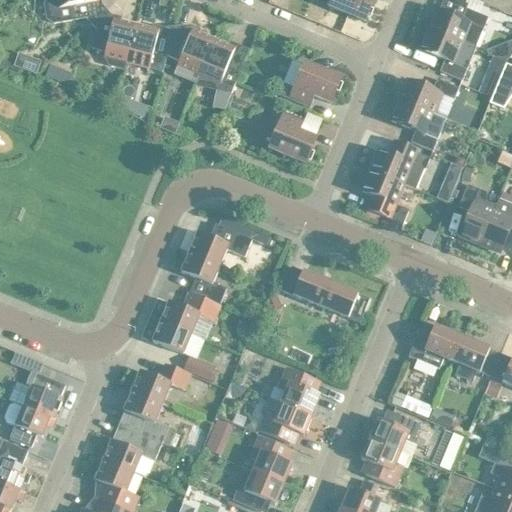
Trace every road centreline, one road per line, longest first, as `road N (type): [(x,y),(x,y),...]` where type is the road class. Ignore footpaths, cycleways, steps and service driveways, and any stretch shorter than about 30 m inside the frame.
road 1 (residential): [(314,213),(197,177),(174,192),(103,354)]
road 2 (residential): [(302,511),(401,261)]
road 3 (residential): [(371,61),(210,0)]
road 4 (residential): [(40,511),(103,354)]
road 5 (residential): [(371,61),(314,213)]
